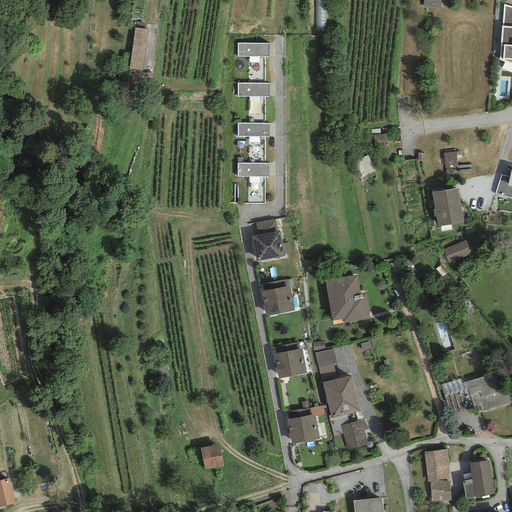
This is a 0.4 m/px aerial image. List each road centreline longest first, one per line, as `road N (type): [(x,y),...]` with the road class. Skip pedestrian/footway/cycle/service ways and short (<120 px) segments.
road 1 (residential): [(511,441),(430,442),(315,476),(295,472),(243,217)]
road 2 (unknown): [(382,458),(343,342)]
